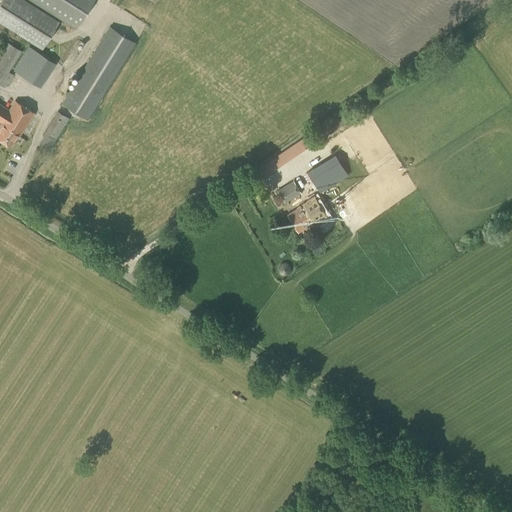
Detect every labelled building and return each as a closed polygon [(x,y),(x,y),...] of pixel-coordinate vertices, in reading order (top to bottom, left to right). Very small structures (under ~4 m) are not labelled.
[(0,22),(42,49),(59,22),(23,0),(0,0),(0,1),(0,22)] [(31,0),(76,28),(93,0),(31,0)] [(87,119),(135,43),(110,27),(62,103),(87,119)] [(5,88),(13,75),(9,72),(22,51),(7,42),(0,53),(0,84),(0,85),(5,88)] [(39,86),(54,62),(40,53),(29,46),(14,70),(39,86)] [(70,63),(63,72),(67,75),(74,66),(70,63)] [(378,99),(380,97),(374,89),(364,97),(367,101),(375,95),(378,99)] [(20,135),(34,113),(15,101),(9,110),(0,104),(0,121),(3,123),(0,127),(0,138),(11,146),(18,134),(20,135)] [(46,155),(69,118),(58,111),(42,135),(44,136),(37,149),(46,155)] [(303,138),(259,168),(265,177),(271,173),(269,170),(301,148),(303,151),(309,147),(303,138)] [(320,193),(348,176),(335,154),(306,171),(320,193)] [(284,203),(301,194),(293,180),(276,191),(284,203)] [(304,204),(315,222),(316,224),(328,216),(315,195),(308,199),(308,200),(305,202),(304,203),(304,204)] [(298,232),(313,223),(310,218),(311,217),(308,211),(305,213),(301,206),(288,214),(298,232)]
